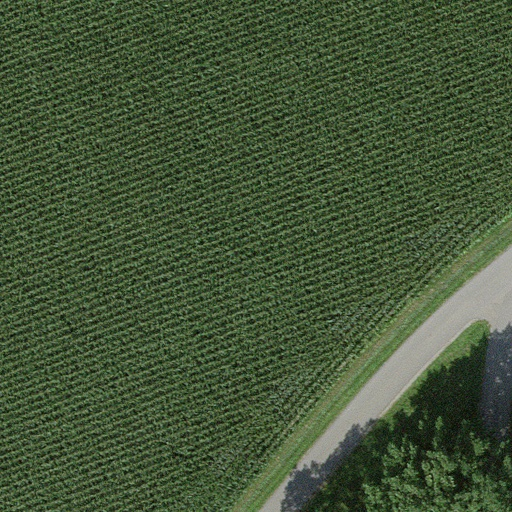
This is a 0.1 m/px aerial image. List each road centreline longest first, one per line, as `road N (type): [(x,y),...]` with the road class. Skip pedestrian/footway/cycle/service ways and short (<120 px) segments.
road 1 (residential): [(289,511),(383,388),(504,278)]
road 2 (unclassified): [(501,511),(498,443),(511,356)]
